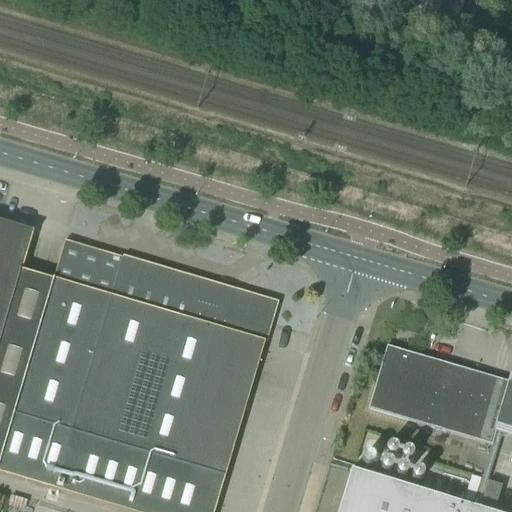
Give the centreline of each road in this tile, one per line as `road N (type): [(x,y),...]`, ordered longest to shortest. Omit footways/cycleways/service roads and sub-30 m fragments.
road 1 (tertiary): [(358,257),(0,152)]
road 2 (unclassified): [(280,511),(358,257)]
road 3 (tertiary): [(511,303),(358,257)]
